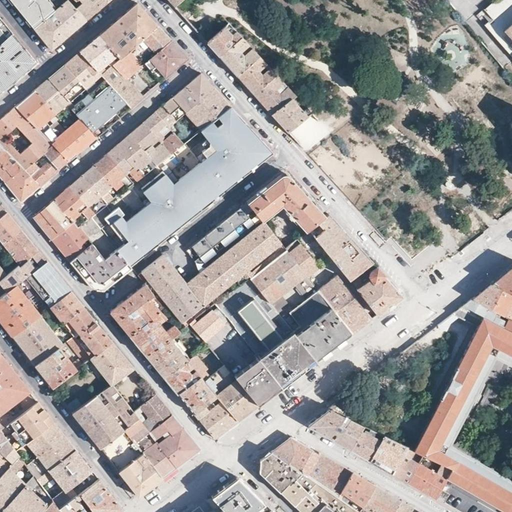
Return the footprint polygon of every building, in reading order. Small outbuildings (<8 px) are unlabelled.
[(10,0),(18,9),(33,28),(57,7),(53,2),(55,0),(10,0)] [(71,4),(67,0),(55,0),(53,2),(57,7),(33,28),(45,42),(51,50),(58,43),(78,27),(86,20),(71,4)] [(75,0),(71,4),(86,20),(103,6),(109,0),(75,0)] [(511,0),(497,0),(486,10),(492,17),(511,0),(511,24),(504,31),(509,36),(508,38),(508,39),(508,41),(509,42),(511,45),(511,0)] [(98,35),(119,59),(129,50),(140,41),(157,26),(146,14),(136,3),(119,18),(98,35)] [(0,43),(12,33),(0,18),(0,43)] [(219,56),(242,36),(230,23),(206,43),(219,56)] [(140,41),(153,56),(171,41),(164,33),(157,26),(140,41)] [(36,63),(12,33),(0,43),(0,93),(12,83),(36,63)] [(101,75),(102,74),(108,69),(105,65),(109,62),(112,65),(119,59),(98,35),(89,43),(80,51),(101,75)] [(237,76),(260,56),(253,48),(244,55),(241,52),(249,44),(242,36),(219,56),(229,68),(237,76)] [(146,61),(144,63),(160,81),(163,79),(187,58),(179,49),(171,41),(153,56),(146,61)] [(450,45),(440,61),(458,71),(467,55),(450,45)] [(130,107),(142,97),(126,79),(142,65),(137,59),(129,50),(119,59),(112,65),(108,69),(102,74),(106,79),(130,107)] [(88,94),(106,79),(102,74),(101,75),(80,51),(72,58),(63,66),(88,94)] [(142,55),(137,59),(142,65),(144,63),(146,61),(145,60),(146,59),(142,55)] [(254,95),(277,75),(266,62),(260,56),(237,76),(247,87),(254,95)] [(73,107),(88,94),(63,66),(56,72),(49,78),(73,107)] [(171,97),(185,112),(213,88),(208,82),(200,73),(184,86),(171,97)] [(271,114),(295,94),(277,75),(254,95),(264,106),(271,114)] [(58,120),(73,107),(49,78),(41,85),(34,91),(58,120)] [(113,121),(130,107),(106,79),(88,94),(73,107),(96,136),(98,134),(113,121)] [(190,118),(201,129),(230,106),(222,97),(213,88),(185,112),(187,115),(184,118),(186,121),(190,118)] [(42,135),(58,120),(34,91),(24,99),(15,107),(42,135)] [(288,132),(311,112),(303,103),(295,94),(271,114),(276,120),(285,129),(288,132)] [(162,105),(176,120),(185,112),(171,97),(168,100),(162,105)] [(168,127),(176,120),(162,105),(159,107),(155,112),(168,127)] [(237,113),(230,106),(201,129),(195,134),(201,142),(204,145),(203,149),(199,152),(196,155),(201,161),(204,166),(198,171),(195,166),(190,170),(193,175),(181,184),(178,180),(173,184),(176,188),(171,193),(168,189),(157,175),(154,177),(149,171),(142,176),(147,183),(145,185),(155,198),(159,202),(153,207),(150,203),(149,203),(145,207),(148,211),(136,220),(132,216),(129,218),(125,213),(119,205),(115,209),(110,202),(106,205),(94,215),(91,217),(101,229),(108,223),(124,243),(116,249),(117,250),(131,267),(141,258),(140,256),(146,251),(147,253),(174,232),(170,228),(180,221),(185,217),(194,209),(197,213),(224,192),(222,190),(227,185),(229,187),(234,183),(230,178),(239,171),(243,176),(250,171),(248,169),(256,163),(257,165),(265,158),(263,156),(264,147),(266,146),(259,138),(254,143),(248,138),(247,139),(242,134),(244,133),(238,126),(243,120),(237,113)] [(41,156),(45,152),(53,146),(42,135),(15,107),(1,120),(0,120),(0,144),(4,149),(21,166),(24,170),(41,156)] [(86,145),(96,136),(73,107),(58,120),(42,135),(53,146),(68,161),(86,145)] [(141,124),(169,155),(182,144),(173,133),(162,142),(162,141),(164,137),(163,135),(170,130),(168,127),(155,112),(148,117),(141,124)] [(254,143),(259,138),(243,120),(238,126),(244,133),(254,143)] [(128,135),(155,166),(169,155),(141,124),(135,129),(128,135)] [(173,133),(182,144),(189,139),(179,127),(172,133),(173,133)] [(127,179),(132,184),(140,178),(142,176),(155,166),(128,135),(117,144),(106,154),(124,175),(127,172),(131,176),(127,179)] [(195,147),(199,152),(203,149),(204,145),(201,142),(195,147)] [(53,146),(45,152),(59,168),(68,161),(53,146)] [(273,153),(266,146),(264,147),(263,156),(265,158),(273,153)] [(0,175),(5,181),(21,166),(4,149),(0,152),(0,175)] [(59,168),(45,152),(41,156),(55,172),(59,168)] [(112,186),(115,190),(127,179),(124,175),(106,154),(101,158),(93,165),(112,186)] [(55,172),(41,156),(24,170),(39,185),(50,176),(55,172)] [(198,171),(204,166),(201,161),(195,166),(198,171)] [(99,196),(112,186),(93,165),(87,170),(81,175),(99,196)] [(39,185),(24,170),(21,166),(5,181),(12,190),(21,201),(29,195),(39,185)] [(181,184),(193,175),(190,170),(178,180),(181,184)] [(234,183),(243,176),(239,171),(230,178),(234,183)] [(306,231),(309,229),(326,216),(301,190),(289,176),(288,175),(286,174),(284,174),(282,174),(247,202),(262,220),(275,210),(276,211),(277,210),(276,209),(282,204),(289,212),(287,214),(289,217),(288,218),(289,220),(291,219),(295,224),(298,222),(306,231)] [(69,186),(94,215),(106,205),(99,196),(81,175),(75,180),(69,186)] [(171,193),(176,188),(173,184),(168,189),(171,193)] [(79,227),(91,217),(94,215),(69,186),(60,193),(53,200),(71,223),(76,229),(79,227)] [(153,207),(159,202),(155,198),(150,203),(153,207)] [(51,239),(71,223),(53,200),(33,217),(42,228),(51,239)] [(128,210),(122,203),(119,205),(125,213),(128,210)] [(136,220),(148,211),(145,207),(132,216),(136,220)] [(213,229),(186,251),(201,271),(193,277),(186,283),(204,306),(236,280),(241,285),(249,278),(286,249),(285,248),(264,222),(263,222),(256,227),(240,207),(213,229)] [(188,220),(197,213),(194,209),(185,217),(188,220)] [(14,220),(7,212),(0,217),(0,241),(2,244),(20,228),(14,220)] [(326,216),(309,229),(330,256),(349,279),(354,276),(372,262),(358,246),(333,219),(328,213),(326,216)] [(87,237),(101,229),(91,217),(79,227),(87,237)] [(182,225),(188,220),(185,217),(180,221),(182,225)] [(182,225),(180,221),(170,228),(174,232),(182,225)] [(59,249),(70,262),(71,260),(92,244),(87,237),(79,227),(76,229),(71,223),(51,239),(59,249)] [(31,241),(20,228),(2,244),(11,254),(18,264),(20,266),(26,261),(39,251),(31,241)] [(330,256),(309,229),(306,231),(285,248),(286,249),(307,277),(330,256)] [(104,289),(132,268),(131,267),(117,250),(104,259),(92,244),(71,260),(84,275),(94,288),(104,289)] [(317,289),(307,277),(286,249),(249,278),(300,340),(317,360),(329,351),(332,348),(352,333),(317,289)] [(26,276),(34,271),(47,261),(39,251),(26,261),(20,266),(18,264),(16,266),(7,274),(3,277),(12,287),(16,284),(26,276)] [(186,283),(164,255),(142,273),(148,280),(156,290),(185,327),(190,323),(193,321),(190,316),(204,306),(186,283)] [(58,274),(47,261),(34,271),(26,276),(49,304),(50,306),(58,300),(71,290),(58,274)] [(511,263),(502,272),(490,281),(511,291),(511,263)] [(354,276),(349,279),(377,315),(390,306),(403,296),(388,279),(376,266),(369,272),(367,275),(369,278),(361,284),(354,276)] [(362,326),(372,319),(336,274),(317,289),(352,333),(362,326)] [(12,287),(3,277),(0,279),(0,280),(8,290),(12,287)] [(300,340),(249,278),(241,285),(217,304),(220,306),(229,319),(258,357),(282,387),(300,373),(317,360),(300,340)] [(481,289),(471,297),(511,318),(511,291),(490,281),(481,289)] [(149,298),(153,294),(153,293),(145,283),(109,310),(118,320),(129,335),(160,311),(149,298)] [(16,284),(12,287),(8,290),(0,296),(0,319),(1,321),(12,335),(40,314),(38,312),(16,284)] [(50,306),(63,322),(84,305),(78,298),(71,290),(58,300),(50,306)] [(511,511),(511,318),(471,297),(460,306),(480,316),(476,325),(413,447),(412,446),(410,449),(412,452),(421,458),(429,462),(440,468),(449,473),(446,478),(506,511),(505,511),(511,511)] [(78,340),(91,357),(112,340),(97,322),(84,305),(63,322),(74,336),(77,334),(80,338),(78,340)] [(205,341),(229,319),(220,306),(218,307),(214,310),(212,308),(191,325),(205,341)] [(452,312),(476,325),(480,316),(460,306),(452,312)] [(172,337),(179,332),(173,325),(165,331),(159,323),(166,317),(161,311),(160,311),(129,335),(139,347),(147,356),(172,337)] [(26,353),(35,364),(63,343),(40,314),(12,335),(26,353)] [(84,363),(91,357),(78,340),(74,336),(67,341),(84,363)] [(190,358),(172,337),(147,356),(157,368),(164,377),(189,360),(190,358)] [(112,340),(91,357),(84,363),(105,388),(112,383),(133,411),(156,393),(145,380),(118,347),(112,340)] [(53,387),(82,365),(78,361),(74,365),(68,358),(70,357),(67,353),(65,354),(61,350),(66,347),(64,344),(63,343),(35,364),(45,376),(53,387)] [(0,432),(2,430),(1,429),(37,400),(18,376),(0,353),(0,432)] [(213,372),(198,353),(190,358),(189,360),(193,366),(197,370),(201,375),(204,379),(213,372)] [(220,367),(224,364),(217,355),(213,358),(220,367)] [(269,397),(282,387),(258,357),(234,375),(259,405),(269,397)] [(193,366),(189,360),(164,377),(173,387),(178,393),(201,375),(197,370),(193,374),(189,369),(193,366)] [(248,413),(259,405),(234,375),(224,364),(220,367),(213,372),(204,379),(217,395),(238,421),(248,413)] [(211,399),(217,395),(204,379),(201,375),(178,393),(187,405),(194,412),(203,406),(211,399)] [(140,419),(133,411),(112,383),(105,388),(84,404),(73,412),(89,433),(101,448),(125,430),(140,419)] [(162,402),(156,393),(133,411),(140,419),(149,431),(150,432),(172,414),(162,402)] [(227,430),(238,421),(217,395),(211,399),(216,406),(208,412),(203,406),(194,412),(215,438),(227,430)] [(73,412),(84,404),(78,397),(67,404),(73,412)] [(328,407),(342,414),(345,411),(343,410),(346,406),(340,397),(328,407)] [(45,410),(37,400),(1,429),(2,430),(17,451),(28,443),(54,422),(45,410)] [(349,448),(362,424),(342,414),(328,407),(317,416),(307,423),(328,435),(349,448)] [(166,438),(159,444),(177,467),(189,458),(200,449),(187,433),(172,414),(150,432),(156,440),(163,434),(166,438)] [(140,419),(125,430),(135,442),(149,431),(140,419)] [(68,439),(54,422),(28,443),(50,470),(76,449),(68,439)] [(368,459),(382,435),(362,424),(349,448),(358,453),(368,459)] [(2,430),(0,432),(0,476),(20,455),(17,451),(2,430)] [(119,471),(143,453),(139,449),(135,442),(125,430),(101,448),(113,463),(119,471)] [(392,473),(406,448),(382,435),(368,459),(380,466),(392,473)] [(282,443),(271,451),(337,496),(340,491),(351,471),(319,452),(291,436),(282,443)] [(139,449),(143,453),(162,479),(170,473),(177,467),(159,444),(157,441),(153,445),(150,441),(139,449)] [(403,479),(408,482),(417,464),(408,459),(412,452),(410,449),(406,448),(392,473),(403,479)] [(87,463),(76,449),(50,470),(38,479),(42,484),(48,479),(47,477),(53,473),(65,489),(55,498),(53,494),(51,496),(53,499),(60,508),(77,495),(71,486),(92,470),(87,463)] [(360,511),(358,511),(337,496),(271,451),(267,454),(262,458),(259,472),(293,504),(301,511),(360,511)] [(162,479),(143,453),(119,471),(139,496),(150,487),(162,479)] [(0,511),(35,475),(20,455),(0,476),(0,511)] [(440,489),(446,478),(449,473),(440,468),(435,477),(424,471),(429,462),(421,458),(417,464),(408,482),(419,488),(435,498),(440,489)] [(362,477),(351,471),(340,491),(361,506),(374,484),(362,477)] [(38,479),(35,475),(0,511),(41,511),(47,506),(30,489),(32,486),(44,497),(49,493),(42,484),(38,479)] [(223,486),(211,495),(223,508),(226,511),(273,511),(271,510),(238,477),(234,478),(223,486)] [(112,494),(99,478),(80,493),(95,511),(117,511),(123,508),(112,494)] [(358,511),(360,511),(392,511),(400,500),(387,492),(374,484),(361,506),(358,511)] [(449,493),(440,489),(435,498),(444,502),(449,493)] [(95,511),(80,493),(77,495),(60,508),(62,511),(95,511)] [(62,511),(60,508),(53,499),(47,506),(41,511),(62,511)] [(392,511),(417,511),(419,510),(409,505),(400,500),(392,511)]
